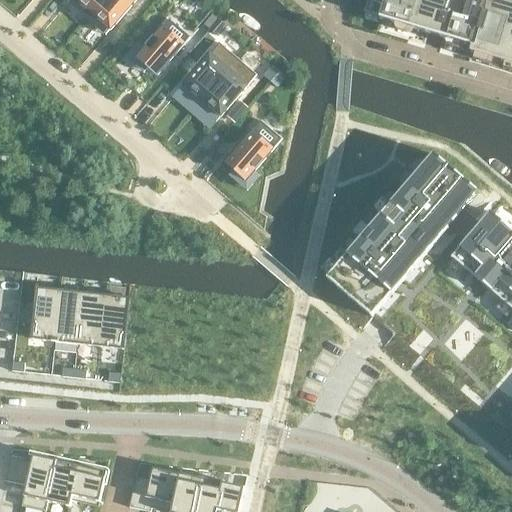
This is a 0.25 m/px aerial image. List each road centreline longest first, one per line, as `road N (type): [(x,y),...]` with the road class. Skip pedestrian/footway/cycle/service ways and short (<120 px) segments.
road 1 (tertiary): [(437,511),(374,468),(287,438),(0,416)]
road 2 (residential): [(214,216),(0,33)]
road 3 (residential): [(511,101),(365,56),(334,28),(336,0)]
